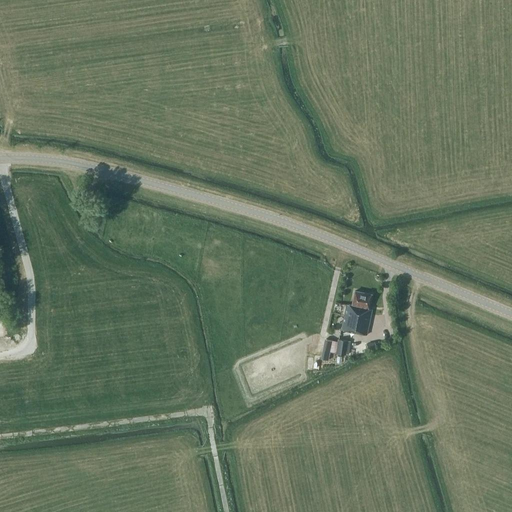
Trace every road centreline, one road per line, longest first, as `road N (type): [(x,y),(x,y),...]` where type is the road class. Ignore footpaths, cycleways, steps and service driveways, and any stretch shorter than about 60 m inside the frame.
road 1 (tertiary): [(0,159),(87,165),(282,221),(511,316)]
road 2 (unknown): [(0,354),(16,349),(26,329),(0,182)]
